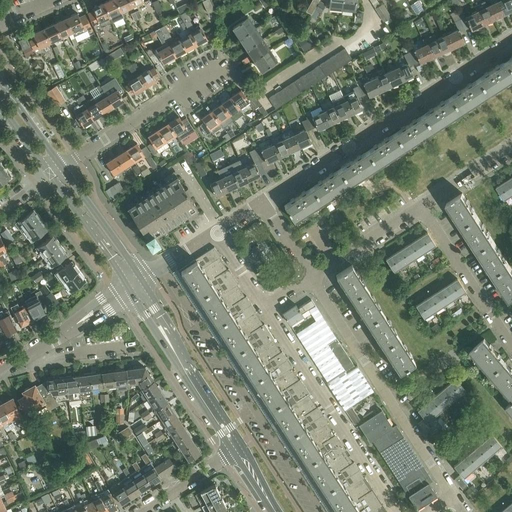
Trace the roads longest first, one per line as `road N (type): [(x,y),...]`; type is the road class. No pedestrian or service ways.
road 1 (residential): [(264,203),(511,40)]
road 2 (residential): [(320,511),(162,267)]
road 3 (residential): [(455,501),(310,278)]
road 4 (residential): [(265,307),(399,511)]
road 5 (residential): [(59,164),(216,68)]
road 6 (residential): [(511,347),(421,206)]
road 7 (tertiary): [(142,280),(59,164)]
road 8 (tertiary): [(49,169),(125,283)]
road 9 (residential): [(310,278),(421,206)]
